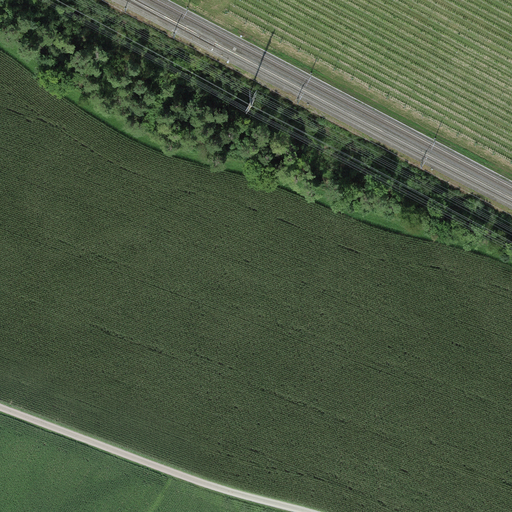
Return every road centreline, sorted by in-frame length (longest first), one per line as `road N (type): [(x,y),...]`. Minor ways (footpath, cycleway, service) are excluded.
road 1 (track): [(0,73),(140,164),(380,243),(443,252),(511,280)]
road 2 (track): [(289,511),(210,491),(0,411)]
